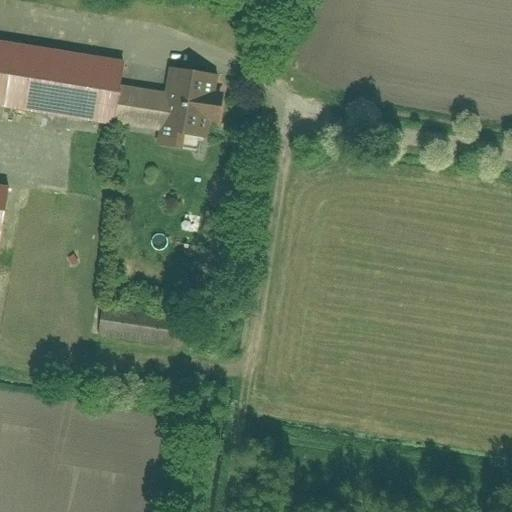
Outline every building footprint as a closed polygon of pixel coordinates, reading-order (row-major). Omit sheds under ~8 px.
[(124,68),(0,46),(0,118),(112,138),(113,134),(120,94),(124,68)] [(213,149),(223,84),(174,77),(170,102),(164,142),(213,149)] [(170,102),(120,94),(113,134),(164,142),(170,102)] [(49,378),(67,223),(31,219),(13,373),(49,378)] [(175,321),(100,311),(96,336),(172,346),(175,321)]
